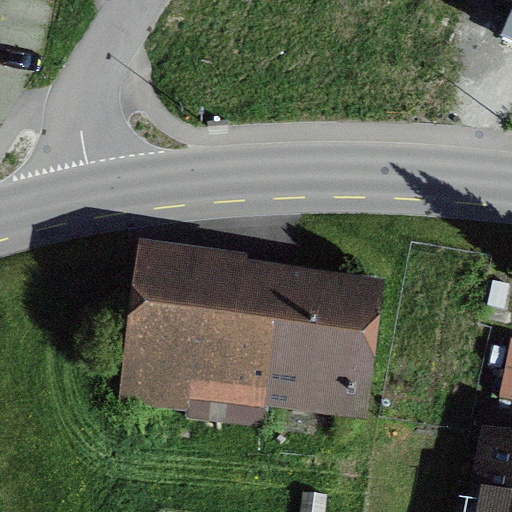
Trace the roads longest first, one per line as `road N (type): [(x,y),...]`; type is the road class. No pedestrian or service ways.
road 1 (secondary): [(511,181),(333,170),(88,189)]
road 2 (residential): [(88,189),(79,102),(91,61),(132,0)]
